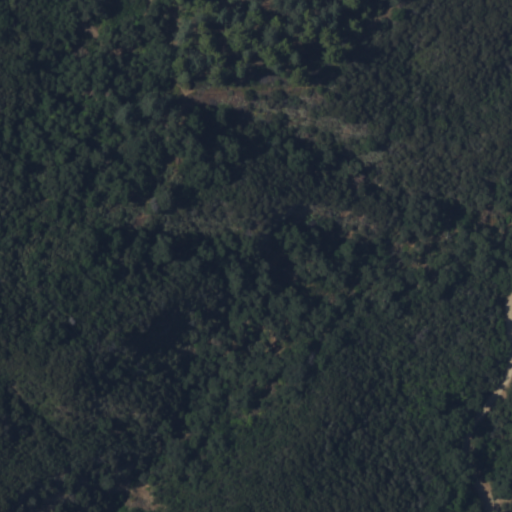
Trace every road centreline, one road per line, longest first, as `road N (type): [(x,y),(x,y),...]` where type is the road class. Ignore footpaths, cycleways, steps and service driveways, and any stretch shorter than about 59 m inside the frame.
road 1 (track): [(66,0),(78,24),(115,51),(167,49),(165,0),(369,21),(318,82),(305,84),(182,88),(167,49)]
road 2 (track): [(511,299),(505,368),(465,443),(484,511)]
